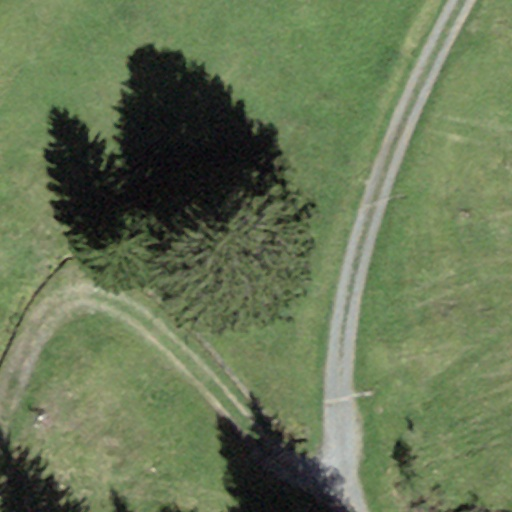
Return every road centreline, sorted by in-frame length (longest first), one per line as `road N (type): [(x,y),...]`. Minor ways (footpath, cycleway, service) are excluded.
road 1 (track): [(478,0),(360,264),(332,502),(344,511)]
road 2 (track): [(332,502),(224,406),(137,312),(69,298),(21,339),(0,409)]
